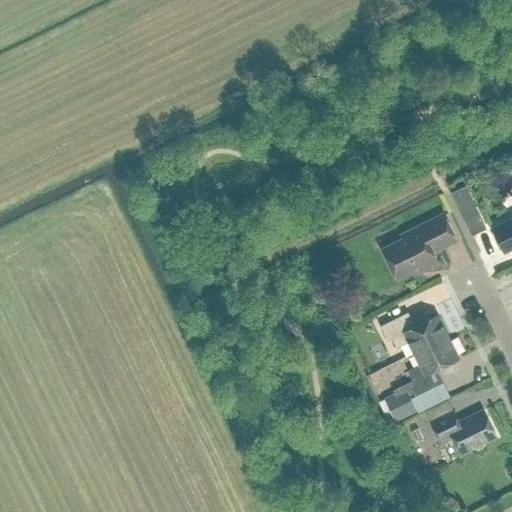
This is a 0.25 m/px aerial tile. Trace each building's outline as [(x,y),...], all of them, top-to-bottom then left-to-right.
[(465,185),(449,192),(463,219),(478,212),(465,185)] [(408,268),(410,271),(434,259),(428,249),(452,237),(439,211),(397,233),(399,236),(378,247),(392,276),(408,268)] [(511,242),(511,213),(488,225),(500,249),(511,242)] [(403,310),(375,324),(383,339),(387,336),(392,346),(405,340),(411,351),(443,335),(432,313),(411,324),(403,310)] [(411,379),(407,381),(412,393),(410,394),(409,394),(409,395),(410,397),(412,396),(440,382),(433,368),(454,357),(443,335),(411,351),(417,363),(417,364),(407,370),(411,379)] [(445,379),(460,377),(458,363),(443,365),(445,379)] [(394,392),(384,397),(394,421),(416,410),(410,397),(409,395),(398,400),(394,392)] [(480,408),(455,420),(450,410),(427,421),(437,442),(448,436),(457,454),(494,435),(480,408)]
